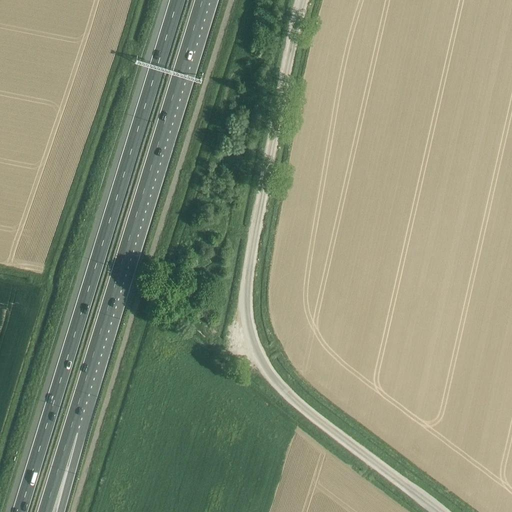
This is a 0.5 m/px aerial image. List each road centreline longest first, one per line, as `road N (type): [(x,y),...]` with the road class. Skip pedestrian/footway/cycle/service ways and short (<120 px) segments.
road 1 (unclassified): [(438,511),(291,399),(266,366),(253,319),(253,250),(302,0)]
road 2 (motorway): [(177,0),(19,511)]
road 3 (motorway): [(70,431),(202,0)]
